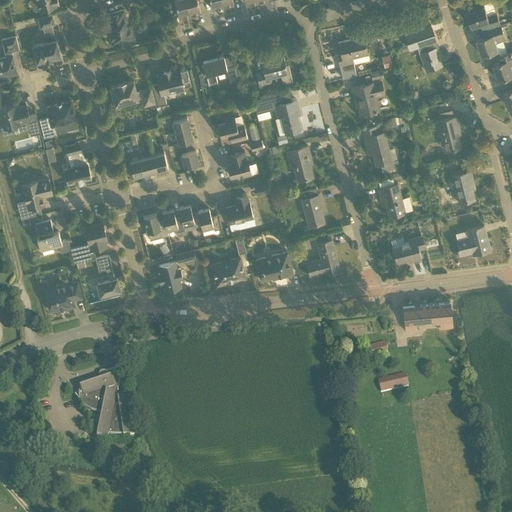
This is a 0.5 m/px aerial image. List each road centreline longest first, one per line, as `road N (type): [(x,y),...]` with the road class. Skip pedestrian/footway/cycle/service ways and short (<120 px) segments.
road 1 (residential): [(371,293),(305,25)]
road 2 (residential): [(83,73),(289,14),(305,25)]
road 3 (tertiary): [(145,317),(371,293)]
road 4 (residential): [(112,197),(150,184),(202,185),(211,165),(203,114)]
road 5 (tertiary): [(0,364),(79,331),(145,317)]
road 6 (residential): [(487,141),(446,0)]
road 7 (tertiary): [(371,293),(511,276)]
road 8 (track): [(0,200),(28,326)]
road 9 (residential): [(112,197),(83,73)]
road 10 (residential): [(145,317),(112,197)]
